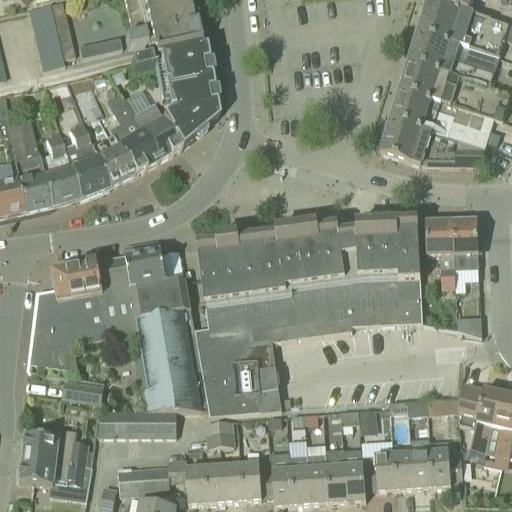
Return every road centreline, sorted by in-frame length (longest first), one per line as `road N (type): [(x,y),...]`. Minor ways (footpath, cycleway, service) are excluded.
road 1 (residential): [(495,199),(427,192),(237,137)]
road 2 (tertiary): [(19,247),(165,219),(205,191),(237,137)]
road 3 (residential): [(0,453),(0,382),(19,247)]
road 4 (residential): [(511,355),(499,308),(495,199)]
road 5 (tertiary): [(237,137),(230,0)]
